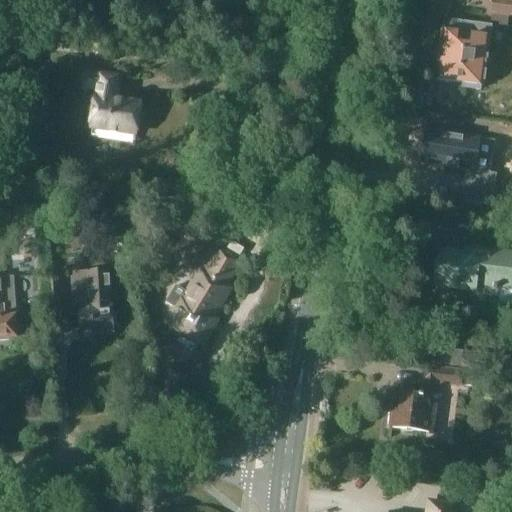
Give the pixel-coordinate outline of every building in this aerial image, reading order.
[(511,0),(491,0),(490,14),(511,16),(511,0)] [(441,32),(435,80),(463,84),(463,88),(479,90),(480,86),(483,87),(490,38),(489,38),(490,28),(452,23),(450,34),(441,32)] [(85,77),(83,81),(83,84),(86,87),(89,89),(95,90),(90,130),(135,136),(140,107),(119,103),(121,94),(115,93),(117,79),(91,75),(88,75),(85,77)] [(427,131),(421,165),(468,172),(473,173),(489,175),(489,174),(494,142),(478,140),(479,139),(427,131)] [(467,179),(463,203),(491,207),(494,184),(484,182),(484,185),(472,184),(472,180),(467,179)] [(438,251),(434,287),(474,292),(472,302),(511,306),(511,314),(511,253),(478,250),(466,249),(465,255),(438,251)] [(175,287),(166,304),(175,309),(166,323),(180,331),(174,341),(188,356),(192,352),(194,350),(196,348),(197,345),(199,342),(202,344),(216,321),(212,318),(229,289),(226,287),(240,262),(219,250),(204,275),(201,273),(188,294),(175,287)] [(85,275),(76,275),(78,305),(80,342),(93,341),(92,336),(96,336),(97,339),(108,338),(108,336),(111,335),(109,305),(109,304),(108,304),(106,273),(85,275)] [(60,275),(47,275),(49,305),(49,311),(61,311),(61,305),(60,275)] [(0,339),(17,339),(16,316),(14,278),(8,278),(0,278),(0,339)] [(440,350),(438,366),(490,372),(490,371),(511,373),(511,358),(492,357),(492,356),(440,350)] [(393,393),(388,427),(430,432),(435,393),(434,393),(436,383),(461,386),(463,373),(422,368),(420,381),(424,381),(423,392),(421,392),(421,397),(393,393)] [(511,511),(511,494),(489,492),(487,511),(511,511)] [(452,511),(453,506),(430,503),(428,511),(452,511)]
